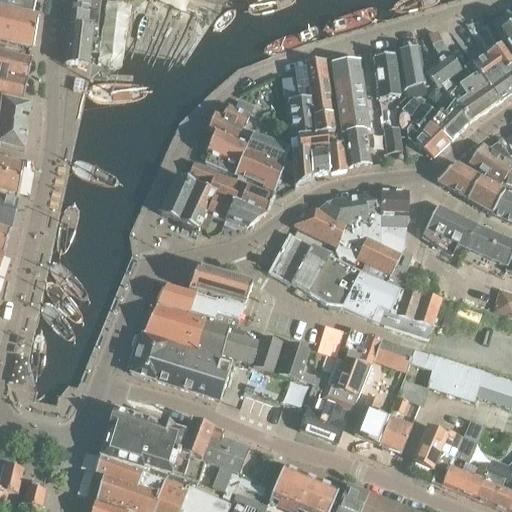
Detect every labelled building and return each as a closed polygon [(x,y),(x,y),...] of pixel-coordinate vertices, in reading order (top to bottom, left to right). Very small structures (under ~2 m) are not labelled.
[(0,0),(0,8),(32,16),(35,0),(0,0)] [(96,32),(99,0),(83,0),(81,0),(73,0),(70,30),(66,67),(89,69),(90,56),(100,57),(103,33),(96,32)] [(0,13),(0,44),(33,51),(38,19),(0,13)] [(511,27),(498,37),(505,47),(511,57),(511,27)] [(443,89),(444,90),(450,85),(450,84),(461,75),(448,58),(450,57),(444,48),(440,44),(437,37),(428,38),(432,48),(442,62),(425,75),(439,92),(443,89)] [(472,64),(471,65),(499,104),(511,95),(511,57),(505,47),(488,59),(487,59),(474,68),(472,64)] [(401,56),(408,92),(424,86),(418,53),(401,56)] [(0,99),(1,100),(23,104),(32,61),(0,54),(0,99)] [(375,59),(381,101),(400,99),(395,57),(375,59)] [(339,115),(367,110),(360,62),(332,67),(339,115)] [(306,68),(306,72),(313,120),(316,120),(319,139),(334,138),(329,100),(330,100),(326,65),(306,68)] [(444,90),(438,94),(454,106),(467,126),(499,104),(471,65),(464,70),(471,80),(455,92),(450,85),(444,90)] [(289,104),(294,142),(319,139),(316,120),(313,120),(306,72),(296,74),(300,103),(289,104)] [(0,147),(24,154),(29,107),(23,106),(23,104),(1,100),(0,107),(0,147)] [(413,145),(412,145),(434,162),(450,146),(436,132),(435,133),(431,129),(434,126),(433,125),(438,119),(437,118),(420,104),(418,106),(424,110),(411,126),(412,127),(407,134),(409,142),(413,145)] [(208,133),(215,136),(237,145),(237,144),(243,130),(244,131),(253,111),(242,105),(238,114),(229,110),(221,120),(214,117),(208,133)] [(440,114),(437,118),(438,119),(433,125),(434,126),(431,129),(435,133),(436,132),(450,146),(468,127),(467,126),(454,106),(445,118),(440,114)] [(343,136),(344,147),(346,147),(348,171),(371,167),(366,133),(370,133),(367,110),(339,115),(342,136),(343,136)] [(399,132),(385,134),(388,158),(402,156),(399,132)] [(234,179),(245,155),(247,149),(237,144),(237,145),(215,136),(206,157),(208,157),(204,167),(234,179)] [(292,158),(292,165),(295,193),(311,182),(311,181),(312,181),(309,155),(329,153),(329,150),(344,147),(343,136),(342,136),(334,138),(319,139),(294,142),(296,157),(292,158)] [(247,149),(245,155),(283,171),(289,153),(253,138),(247,149)] [(511,192),(511,166),(506,163),(509,159),(499,145),(489,152),(483,148),(468,167),(501,188),(511,192)] [(329,150),(329,153),(330,177),(347,173),(344,147),(329,150)] [(309,155),(312,181),(330,177),(329,153),(309,155)] [(245,155),(234,179),(273,195),(283,171),(245,155)] [(0,163),(0,192),(19,199),(23,170),(0,163)] [(223,201),(237,207),(246,188),(239,185),(238,189),(218,180),(219,177),(194,166),(189,178),(192,179),(190,184),(196,187),(216,195),(223,201)] [(436,185),(468,204),(481,181),(458,167),(436,185)] [(161,217),(179,225),(196,187),(190,184),(178,178),(161,217)] [(468,204),(491,217),(503,194),(481,181),(468,204)] [(196,187),(179,225),(199,234),(200,232),(206,218),(216,195),(196,187)] [(273,200),(246,188),(237,207),(266,219),(273,200)] [(390,281),(388,285),(399,289),(401,289),(413,260),(402,255),(400,258),(381,249),(382,194),(364,197),(364,200),(332,204),(318,213),(318,212),(294,230),(294,231),(344,256),(343,260),(356,267),(357,265),(390,281)] [(383,194),(382,194),(381,249),(400,258),(402,255),(406,245),(406,233),(408,196),(383,194)] [(511,197),(505,195),(503,194),(491,217),(492,218),(500,222),(511,226),(511,197)] [(246,233),(266,219),(237,207),(223,201),(216,195),(206,218),(211,220),(246,233)] [(0,202),(0,230),(9,234),(17,206),(0,202)] [(466,252),(477,229),(438,209),(422,240),(443,255),(452,259),(457,248),(466,252)] [(205,234),(211,220),(206,218),(200,232),(205,234)] [(511,243),(477,229),(466,252),(507,269),(505,274),(511,276),(511,243)] [(0,256),(3,257),(9,234),(0,230),(0,256)] [(399,289),(388,285),(387,288),(360,277),(333,263),(335,258),(327,254),(325,259),(290,239),(269,277),(291,289),(291,288),(326,309),(339,311),(379,327),(427,343),(440,303),(423,297),(401,293),(400,293),(401,289),(399,289)] [(188,294),(220,303),(245,310),(253,288),(234,282),(216,277),(197,272),(188,294)] [(158,309),(198,321),(201,322),(204,323),(214,325),(215,324),(217,315),(239,323),(245,310),(220,303),(219,306),(166,289),(158,309)] [(511,298),(500,294),(494,315),(511,320),(511,298)] [(158,309),(157,309),(144,337),(180,348),(195,352),(204,323),(201,322),(198,321),(158,309)] [(222,358),(229,330),(215,324),(214,325),(204,323),(195,352),(196,352),(222,359),(222,358)] [(245,335),(236,332),(229,330),(222,358),(253,367),(259,344),(244,340),(245,335)] [(349,416),(350,416),(358,400),(371,365),(373,366),(381,344),(382,344),(350,333),(342,355),(347,356),(339,378),(332,375),(324,394),(320,405),(323,406),(349,416)] [(131,377),(176,391),(187,351),(143,338),(131,377)] [(263,339),(254,369),(273,375),(283,345),(263,339)] [(415,356),(381,344),(373,366),(407,378),(410,368),(415,356)] [(279,377),(300,383),(323,391),(327,380),(315,376),(314,380),(303,376),(310,354),(289,347),(279,377)] [(187,351),(176,391),(221,405),(233,364),(187,351)] [(511,385),(415,354),(415,356),(410,368),(432,375),(427,391),(473,405),(475,399),(510,412),(511,407),(511,385)] [(337,448),(349,416),(323,406),(320,405),(324,394),(315,390),(306,413),(308,414),(300,434),(337,448)] [(354,438),(379,448),(390,422),(375,416),(380,404),(370,400),(354,438)] [(390,422),(379,448),(400,457),(411,431),(395,424),(397,417),(403,419),(408,405),(398,401),(390,422)] [(115,414),(100,461),(164,485),(184,494),(186,491),(194,494),(196,488),(198,488),(204,467),(179,459),(180,457),(178,456),(185,435),(115,414)] [(178,456),(200,464),(210,441),(221,445),(222,441),(224,437),(190,424),(178,456)] [(413,466),(431,474),(439,454),(455,461),(463,441),(448,435),(446,438),(428,431),(413,466)] [(200,464),(220,471),(233,476),(238,478),(247,456),(249,452),(222,441),(221,445),(210,441),(200,464)] [(228,511),(230,509),(194,494),(186,491),(184,494),(164,485),(100,461),(97,478),(90,501),(96,504),(119,511),(228,511)] [(487,475),(511,485),(511,484),(511,465),(508,470),(493,462),(487,475)] [(266,489),(267,489),(275,492),(284,469),(270,463),(261,487),(266,489)] [(475,503),(485,478),(486,476),(465,467),(462,474),(440,465),(431,485),(475,503)] [(0,510),(5,511),(8,495),(18,497),(23,470),(5,466),(0,487),(0,510)] [(275,492),(272,498),(268,507),(280,511),(331,511),(339,493),(284,469),(275,492)] [(233,477),(233,476),(220,471),(211,497),(224,502),(233,477)] [(486,476),(485,478),(475,503),(492,510),(501,490),(504,483),(486,476)] [(261,486),(234,477),(225,500),(231,503),(237,486),(264,495),(266,489),(261,487),(261,486)] [(23,511),(40,511),(41,511),(46,493),(28,489),(24,508),(23,511)] [(361,511),(367,499),(346,490),(337,511),(361,511)] [(492,510),(496,511),(511,511),(511,492),(511,494),(501,490),(492,510)] [(236,498),(234,504),(252,511),(266,511),(267,511),(236,498)] [(384,511),(386,507),(367,499),(361,511),(384,511)]
